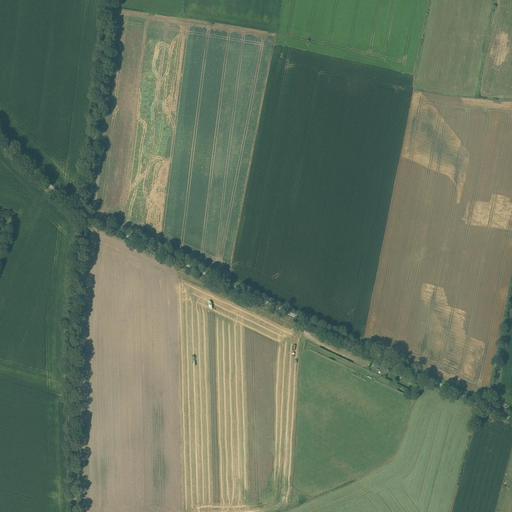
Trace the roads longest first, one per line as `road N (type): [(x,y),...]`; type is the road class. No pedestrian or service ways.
road 1 (track): [(511,418),(83,214)]
road 2 (track): [(83,214),(70,343),(76,511)]
road 3 (track): [(112,0),(83,214)]
